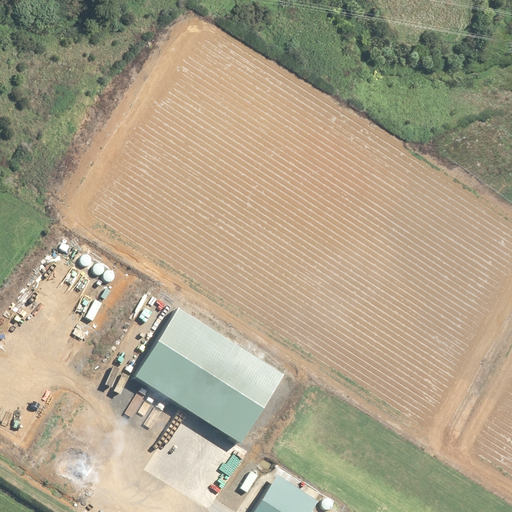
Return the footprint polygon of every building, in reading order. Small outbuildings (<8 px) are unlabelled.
[(137,384),(127,379),(117,397),(128,402),(137,384)] [(142,383),(138,392),(149,397),(153,389),(142,383)] [(222,474),(230,480),(240,465),(228,457),(235,447),(164,399),(139,436),(147,442),(151,437),(164,445),(151,463),(189,489),(191,486),(206,496),(222,474)] [(306,511),(312,504),(272,479),(251,511),(306,511)] [(143,483),(135,496),(145,501),(147,498),(155,502),(160,493),(143,483)]
